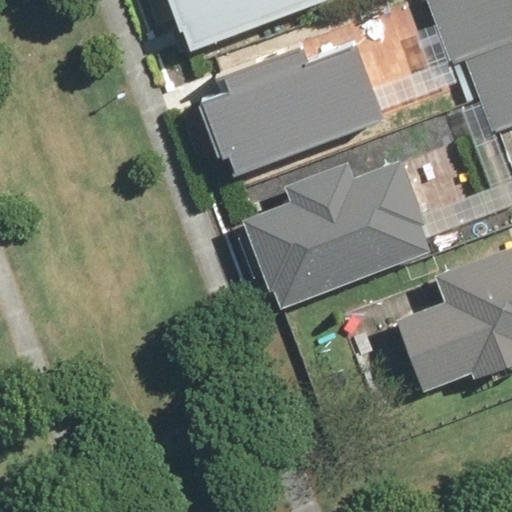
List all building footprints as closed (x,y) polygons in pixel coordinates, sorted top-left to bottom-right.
[(178,0),(200,56),(350,1),(349,0),(178,0)] [(511,0),(421,0),(433,30),(420,35),(433,72),(472,58),(487,100),(463,108),(476,144),(511,131),(511,0)] [(219,98),(248,177),(399,123),(372,48),(332,62),(326,48),(243,78),(247,88),(219,98)] [(262,217),(295,305),(447,249),(415,161),(369,178),(362,160),(303,182),(310,199),(262,217)] [(511,254),(450,276),(459,302),(404,321),(433,407),(511,379),(511,254)]
